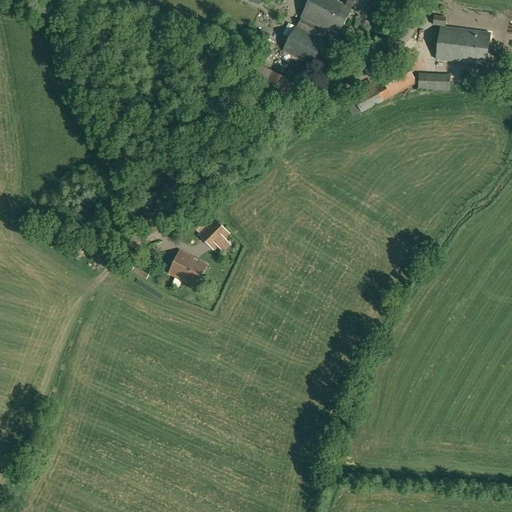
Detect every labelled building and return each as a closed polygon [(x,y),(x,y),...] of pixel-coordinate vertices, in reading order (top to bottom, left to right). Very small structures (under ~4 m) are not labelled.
[(367,1),(364,0),(349,0),(346,6),(335,0),(311,0),(301,18),(302,19),(326,31),(337,37),(351,10),(352,9),(360,14),(367,1)] [(437,61),(486,67),(491,33),(445,27),(447,18),(434,17),(433,27),(441,28),(437,61)] [(283,51),(312,67),(316,59),(320,60),(321,60),(324,55),(324,53),(320,51),(325,42),(321,40),(326,31),(302,19),(298,27),(297,27),(283,51)] [(263,45),(257,56),(262,59),(268,48),(265,46),(270,35),(260,30),(254,41),(263,45)] [(385,83),(376,88),(383,102),(418,83),(406,61),(380,74),(385,83)] [(251,85),(269,95),(286,104),(297,84),(262,65),(251,85)] [(462,73),(462,81),(475,82),(476,74),(462,73)] [(236,82),(241,84),(245,77),(240,74),(236,82)] [(449,91),(450,83),(453,83),(454,77),(450,76),(419,75),(419,90),(449,91)] [(199,235),(214,250),(230,234),(215,219),(199,235)] [(180,251),(169,274),(195,288),(207,265),(180,251)]
